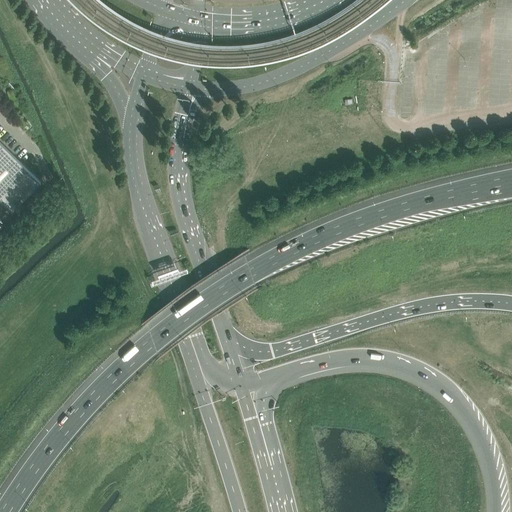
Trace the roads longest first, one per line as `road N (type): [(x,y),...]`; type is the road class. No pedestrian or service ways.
road 1 (motorway): [(511,181),(389,211),(250,274),(115,374),(4,511)]
road 2 (motorway): [(241,385),(356,357),(425,373),(471,418),(497,511)]
road 3 (motorway): [(511,307),(442,304),(258,352),(234,341),(220,321)]
road 4 (secondary): [(132,116),(135,188),(199,367)]
road 5 (secondary): [(220,321),(175,185),(185,87)]
road 6 (secondary): [(185,87),(243,86),(288,71),(404,0)]
road 7 (secondary): [(199,367),(239,511)]
road 8 (trunk): [(276,511),(241,385)]
road 9 (secondary): [(324,0),(256,19),(199,16)]
